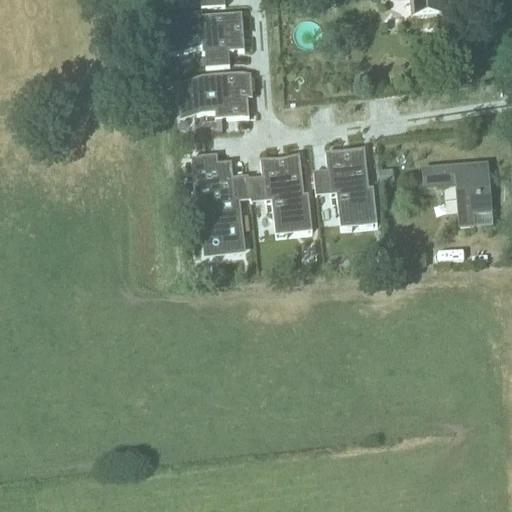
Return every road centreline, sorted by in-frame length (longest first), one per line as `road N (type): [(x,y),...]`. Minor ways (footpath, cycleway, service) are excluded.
road 1 (residential): [(511,107),(268,139)]
road 2 (residential): [(268,139),(256,0)]
